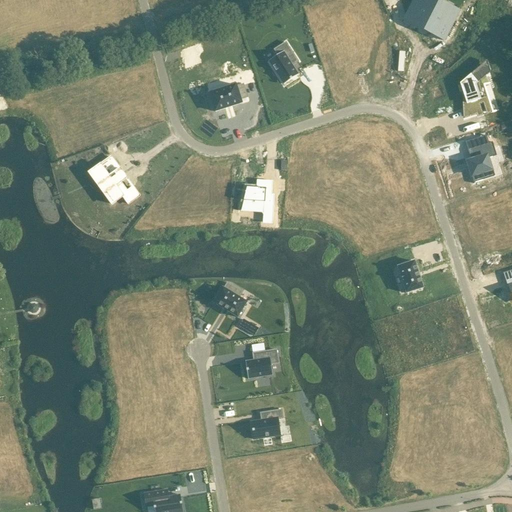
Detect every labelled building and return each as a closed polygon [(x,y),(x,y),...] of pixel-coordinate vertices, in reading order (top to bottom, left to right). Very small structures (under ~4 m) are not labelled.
[(432,0),(417,0),(415,5),(421,9),(415,21),(440,34),(438,37),(445,40),(453,25),(446,22),(452,10),(432,0)] [(347,29),(338,32),(339,35),(338,35),(340,41),(341,41),(342,43),(334,46),(334,49),(338,63),(341,62),(339,59),(346,57),(345,53),(354,50),(354,51),(356,51),(355,48),(373,42),(372,40),(371,41),(370,37),(376,35),(373,27),(367,29),(366,25),(367,25),(367,23),(349,29),(348,27),(346,27),(347,29)] [(286,43),(274,50),(278,55),(269,61),(284,84),(298,75),(292,65),(298,62),(286,43)] [(478,100),(485,98),(482,86),(487,85),(486,83),(485,84),(483,78),(486,75),(487,74),(479,65),(464,78),(468,90),(463,92),(465,117),(482,111),(478,100)] [(99,127),(132,117),(129,108),(129,107),(129,106),(110,112),(106,99),(112,98),(112,97),(115,96),(114,93),(118,92),(115,82),(105,85),(103,86),(102,84),(101,85),(99,75),(99,73),(72,81),(72,82),(73,82),(76,92),(75,92),(76,94),(77,94),(83,92),(87,104),(86,104),(87,105),(88,105),(88,106),(88,107),(89,106),(92,117),(95,116),(96,118),(98,125),(97,125),(98,127),(99,127)] [(210,93),(215,112),(242,103),(241,100),(248,98),(243,84),(237,86),(236,85),(210,93)] [(492,142),(468,150),(471,161),(468,162),(470,168),(471,170),(470,170),(474,183),(475,183),(474,183),(485,179),(483,172),(491,170),(487,158),(497,156),(492,142)] [(111,157),(89,173),(105,195),(106,195),(112,204),(117,201),(123,196),(129,204),(139,196),(133,188),(127,192),(120,182),(126,178),(111,157)] [(272,195),(273,181),(271,181),(271,182),(263,182),(263,188),(246,187),(243,201),(255,201),(255,211),(265,211),(265,217),(265,221),(273,221),(274,200),(275,195),(272,195)] [(510,208),(491,213),(500,240),(511,236),(511,209),(510,210),(510,208)] [(406,294),(423,288),(414,262),(398,267),(406,294)] [(237,317),(238,317),(238,316),(246,302),(239,298),(242,292),(227,283),(223,289),(222,288),(214,302),(213,303),(214,303),(236,317),(237,317)] [(386,344),(392,342),(398,361),(414,355),(412,350),(421,347),(423,352),(441,346),(438,336),(433,337),(431,332),(436,330),(432,318),(383,334),(386,344)] [(243,319),(239,327),(255,336),(259,328),(243,319)] [(254,360),(245,362),(248,379),(273,375),(271,365),(278,363),(276,350),(253,354),(254,360)] [(136,394),(136,395),(138,402),(137,403),(137,404),(143,403),(143,402),(165,399),(163,390),(161,391),(161,390),(160,386),(160,385),(159,384),(158,384),(156,384),(155,372),(156,372),(155,371),(132,374),(132,375),(139,374),(141,382),(137,383),(137,384),(138,384),(139,394),(136,394)] [(451,376),(434,381),(442,408),(458,403),(451,376)] [(401,420),(415,417),(413,409),(399,413),(401,420)] [(262,425),(252,426),(254,443),(281,439),(278,423),(284,422),(282,414),(261,417),(261,418),(264,417),(264,422),(262,423),(262,425)] [(154,506),(154,511),(183,511),(180,495),(169,497),(168,490),(144,494),(146,507),(154,506)]
